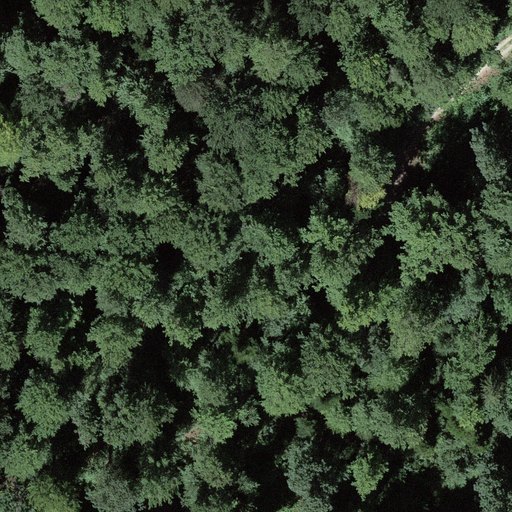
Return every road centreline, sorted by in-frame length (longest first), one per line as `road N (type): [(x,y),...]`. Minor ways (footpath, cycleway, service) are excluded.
road 1 (track): [(0,340),(132,319),(393,207)]
road 2 (track): [(511,42),(436,107),(405,141),(392,172),(393,207),(446,250),(511,251)]
